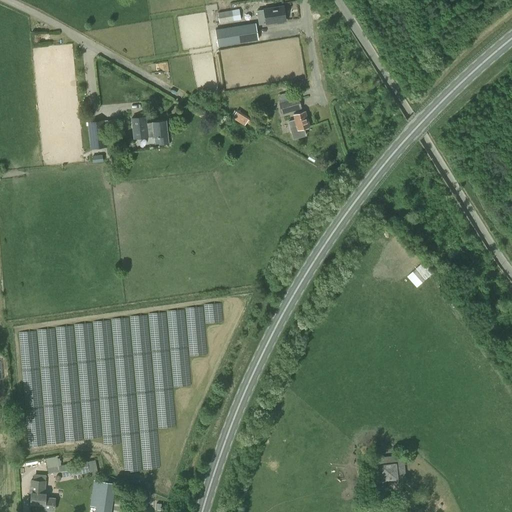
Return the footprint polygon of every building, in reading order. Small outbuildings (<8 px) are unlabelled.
[(283,21),(283,20),(286,20),(284,6),(263,9),(264,9),(256,10),(259,25),(266,24),(266,23),(278,21),(278,22),(283,21)] [(220,23),(241,20),(239,9),(218,13),(220,23)] [(218,46),(258,40),(255,23),(215,30),(218,46)] [(282,113),(301,108),(298,97),(279,103),(282,113)] [(298,129),(309,126),(305,111),(294,114),(295,119),(288,121),(290,129),(298,127),(298,129)] [(147,122),(146,116),(133,118),(135,137),(159,135),(160,143),(168,142),(166,120),(153,121),(153,122),(147,122)] [(256,128),(259,124),(248,117),(245,122),(256,128)] [(126,139),(124,118),(104,120),(88,122),(90,148),(106,147),(105,133),(119,132),(120,139),(126,139)] [(102,154),(92,156),(93,163),(103,161),(102,154)] [(416,268),(412,272),(422,282),(426,279),(416,268)] [(375,488),(386,487),(385,480),(405,478),(403,455),(371,458),(375,488)] [(63,476),(90,471),(88,460),(61,465),(63,476)] [(54,511),(55,509),(55,499),(46,499),(46,493),(45,493),(46,481),(30,479),(29,491),(32,491),(31,502),(44,503),(43,510),(54,511)] [(99,481),(98,488),(92,488),(90,504),(96,505),(94,511),(110,511),(115,482),(99,481)] [(124,511),(127,501),(115,500),(112,511),(124,511)]
